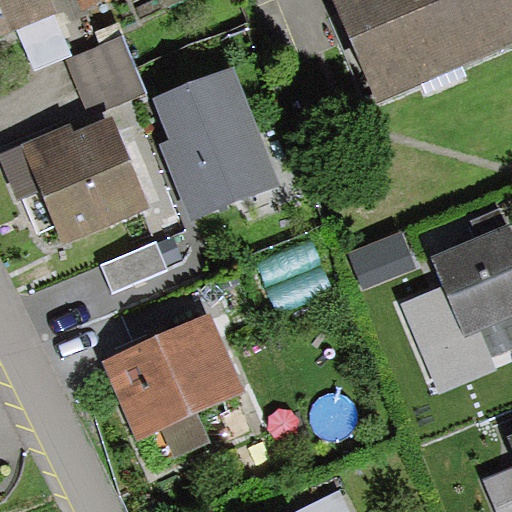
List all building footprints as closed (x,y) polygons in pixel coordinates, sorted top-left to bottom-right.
[(0,0),(0,37),(17,30),(34,70),(75,53),(52,0),(0,0)] [(511,0),(324,0),(377,116),(511,54),(511,0)] [(68,59),(91,113),(143,91),(121,37),(68,59)] [(280,184),(236,69),(156,100),(173,144),(162,147),(189,221),(280,184)] [(76,128),(4,155),(20,198),(42,190),(61,240),(150,207),(117,119),(78,133),(76,128)] [(496,233),(435,258),(447,288),(407,305),(442,394),(496,372),(490,356),(511,347),(511,231),(510,227),(496,233)] [(404,234),(349,255),(362,288),(417,268),(404,234)] [(157,244),(104,266),(114,291),(167,268),(157,244)] [(144,341),(104,358),(138,438),(162,428),(174,456),(208,442),(196,415),(246,394),(212,312),(144,341)] [(511,511),(511,442),(511,443),(511,446),(511,471),(484,483),(496,511),(511,511)] [(349,511),(339,491),(298,511),(349,511)]
